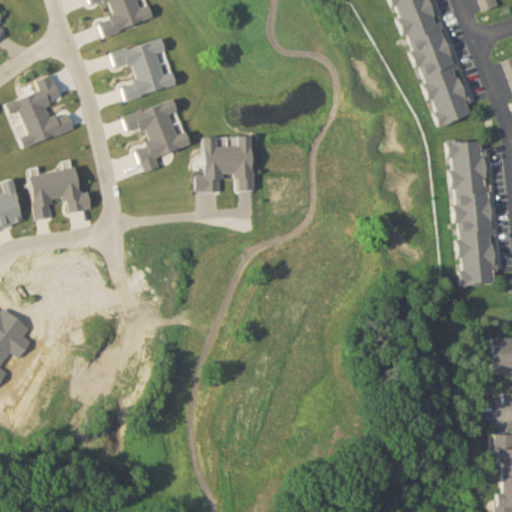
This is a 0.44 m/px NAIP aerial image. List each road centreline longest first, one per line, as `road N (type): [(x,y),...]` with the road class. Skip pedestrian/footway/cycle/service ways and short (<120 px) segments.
road 1 (residential): [(52,0),(102,142),(117,225),(115,263)]
road 2 (residential): [(117,231),(22,244),(0,255)]
